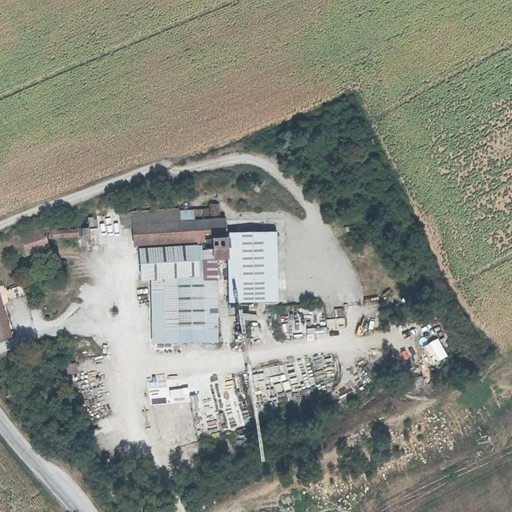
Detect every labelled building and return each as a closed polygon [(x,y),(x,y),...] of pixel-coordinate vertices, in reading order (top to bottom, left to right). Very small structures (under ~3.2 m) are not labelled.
[(195,219),(209,219),(209,209),(195,210),(195,219)] [(164,290),(164,297),(165,329),(219,328),(217,277),(199,278),(198,257),(226,257),(225,234),(224,219),(209,219),(195,219),(195,210),(132,213),(132,227),(133,247),(138,246),(138,279),(149,278),(150,291),(164,290)] [(132,227),(132,213),(120,214),(121,220),(122,220),(122,228),(132,227)] [(97,228),(96,217),(89,218),(89,228),(97,228)] [(40,229),(20,234),(25,254),(45,248),(40,229)] [(49,230),(50,238),(66,237),(66,229),(49,230)] [(276,233),(225,234),(226,257),(226,304),(277,303),(276,233)] [(164,290),(150,291),(151,342),(219,341),(219,328),(165,329),(164,297),(164,290)] [(0,339),(12,337),(0,297),(0,339)] [(76,364),(64,364),(65,382),(77,381),(76,364)] [(259,371),(262,384),(282,380),(279,367),(259,371)] [(316,385),(319,398),(339,393),(336,380),(335,373),(327,375),(329,382),(316,385)] [(277,400),(285,397),(280,382),(272,384),(277,400)] [(256,405),(270,404),(269,391),(255,392),(256,405)]
